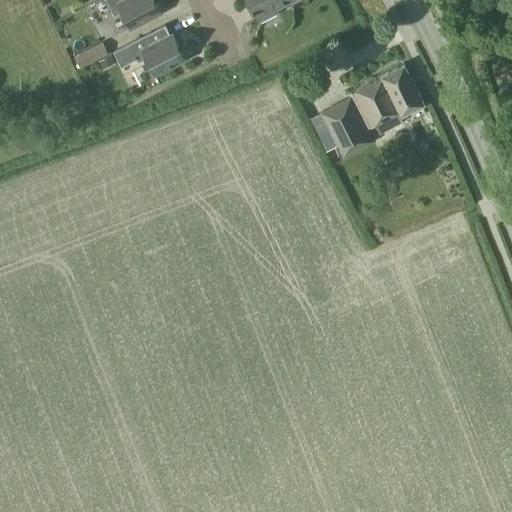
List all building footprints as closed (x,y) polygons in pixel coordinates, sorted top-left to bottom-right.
[(130,26),(161,10),(155,0),(106,0),(114,15),(122,11),(130,26)] [(247,0),(259,21),(278,11),(277,7),(290,0),(247,0)] [(128,43),(136,58),(138,62),(146,58),(154,73),(185,57),(173,33),(170,35),(165,24),(153,30),(128,42),(128,43)] [(79,67),(107,54),(101,42),(74,55),(79,67)] [(116,61),(112,54),(101,59),(105,67),(116,61)] [(372,139),(366,128),(399,111),(401,114),(423,103),(403,63),(381,74),(382,76),(348,93),(350,96),(321,111),(343,154),(372,139)]
